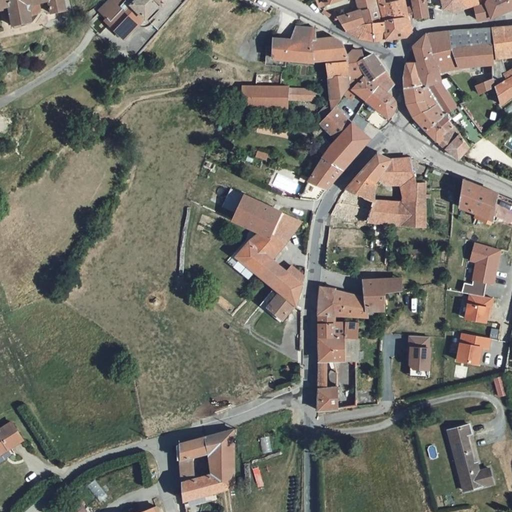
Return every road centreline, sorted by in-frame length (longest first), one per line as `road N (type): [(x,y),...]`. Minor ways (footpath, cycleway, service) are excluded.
road 1 (tertiary): [(308,393),(320,216),(376,140),(399,132)]
road 2 (unclassified): [(308,393),(161,441)]
road 3 (unclassified): [(161,441),(90,460),(29,511)]
road 4 (tertiary): [(399,132),(511,192)]
road 5 (tertiary): [(280,0),(389,61)]
